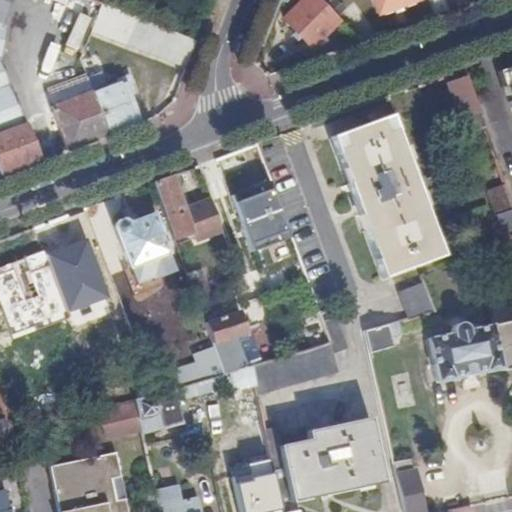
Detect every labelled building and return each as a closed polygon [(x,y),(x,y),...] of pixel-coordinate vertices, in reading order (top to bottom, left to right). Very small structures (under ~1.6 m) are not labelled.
[(0,0),(0,178),(20,172),(40,164),(0,64),(0,56),(6,28),(15,0),(0,0)] [(340,23),(327,9),(318,0),(299,0),(304,4),(285,24),(312,51),(340,23)] [(417,3),(416,0),(370,0),(377,17),(417,3)] [(426,0),(434,19),(448,14),(443,0),(426,0)] [(92,34),(188,70),(199,44),(103,8),(92,34)] [(77,47),(89,17),(76,12),(65,42),(77,47)] [(80,63),(87,81),(97,77),(90,59),(80,63)] [(463,72),(444,79),(458,119),(459,120),(465,136),(483,130),(463,72)] [(93,95),(109,138),(141,126),(137,116),(132,118),(120,88),(125,86),(123,81),(117,83),(118,86),(93,95)] [(132,118),(137,116),(129,95),(130,91),(125,86),(120,88),(132,118)] [(52,111),(68,153),(109,138),(93,95),(52,111)] [(369,240),(383,280),(441,258),(406,166),(403,167),(385,120),(334,139),(352,186),(349,187),(369,240)] [(161,182),(151,186),(173,243),(191,235),(194,244),(208,239),(196,208),(183,213),(171,179),(161,182)] [(291,241),(270,184),(231,199),(252,256),(291,241)] [(492,212),(508,207),(501,185),(485,191),(492,212)] [(196,208),(208,239),(222,234),(210,203),(196,208)] [(511,231),(511,212),(497,218),(500,231),(507,233),(511,231)] [(130,265),(169,251),(154,213),(130,223),(128,220),(124,218),(117,221),(115,226),(130,265)] [(86,240),(48,254),(70,314),(108,300),(86,240)] [(207,269),(185,277),(195,304),(216,295),(207,269)] [(434,314),(423,285),(400,295),(408,322),(434,314)] [(222,376),(228,375),(246,370),(235,340),(243,337),(236,314),(204,326),(213,351),(222,376)] [(300,320),(311,350),(329,345),(324,330),(318,314),(300,320)] [(364,335),(369,357),(393,349),(391,339),(397,337),(400,333),(398,325),(364,335)] [(501,370),(511,367),(511,325),(493,329),(492,328),(468,333),(463,328),(459,327),(455,328),(452,332),(452,337),(427,342),(437,385),(453,382),(454,381),(486,374),(486,375),(502,372),(501,370)] [(337,326),(324,330),(329,345),(342,341),(337,326)] [(246,370),(249,369),(253,367),(243,337),(235,340),(246,370)] [(329,345),(311,350),(253,367),(249,369),(253,387),(255,396),(336,374),(330,356),(345,351),(342,341),(329,345)] [(194,359),(202,383),(222,376),(213,351),(194,359)] [(239,390),(253,387),(249,369),(246,370),(228,375),(231,388),(239,390)] [(202,383),(175,392),(179,404),(231,388),(228,375),(222,376),(202,383)] [(175,392),(134,403),(141,435),(186,425),(179,404),(175,392)] [(141,435),(134,403),(97,413),(110,442),(141,435)] [(281,449),(291,499),(292,503),(323,497),(322,496),(382,484),(370,423),(308,435),(309,444),(281,449)] [(291,499),(281,449),(278,431),(264,434),(278,502),(291,499)] [(121,480),(116,456),(49,471),(58,511),(128,511),(126,502),(116,504),(111,482),(121,480)] [(404,511),(422,511),(414,473),(411,474),(408,463),(393,466),(404,511)] [(178,489),(154,494),(155,497),(157,511),(176,511),(176,508),(182,506),(178,489)] [(199,511),(197,503),(182,506),(176,508),(176,511),(199,511)]
